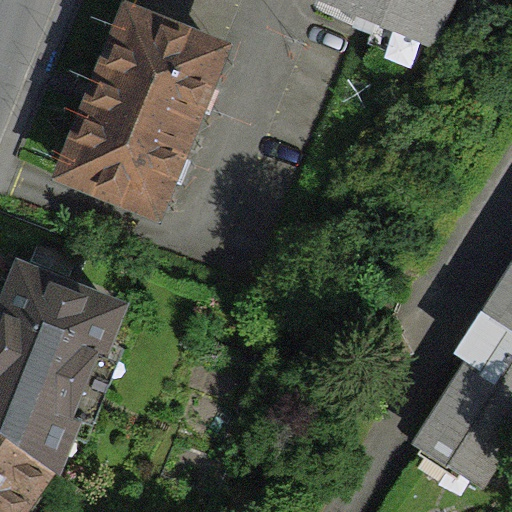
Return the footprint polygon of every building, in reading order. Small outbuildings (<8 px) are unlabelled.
[(156,213),(228,36),(139,0),(123,0),(54,172),(156,213)] [(461,0),(309,0),(308,5),(437,62),(461,0)] [(0,315),(0,442),(52,466),(127,305),(25,259),(0,315)] [(511,269),(490,307),(510,317),(484,355),(462,344),(414,436),(488,484),(511,447),(511,269)] [(0,511),(18,511),(52,466),(0,442),(0,511)]
